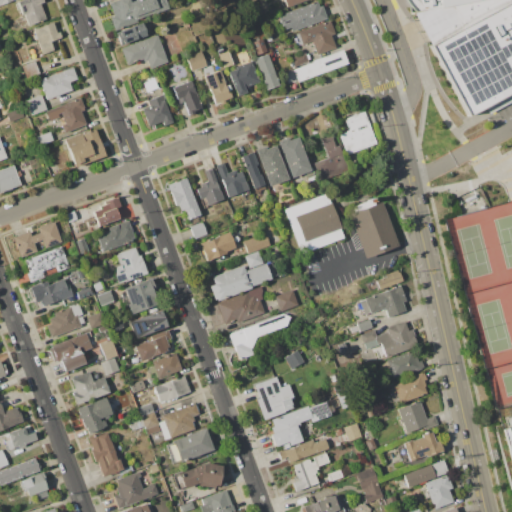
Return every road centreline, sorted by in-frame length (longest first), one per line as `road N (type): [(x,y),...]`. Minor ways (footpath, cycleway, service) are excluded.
road 1 (residential): [(263,511),(72,0)]
road 2 (tertiary): [(484,511),(403,160),(353,0)]
road 3 (residential): [(0,216),(378,73)]
road 4 (residential): [(83,511),(0,287)]
